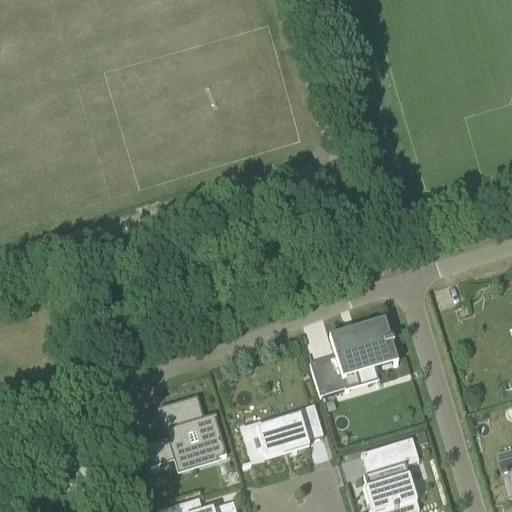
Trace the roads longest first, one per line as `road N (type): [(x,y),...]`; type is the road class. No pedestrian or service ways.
road 1 (residential): [(0,417),(405,281)]
road 2 (residential): [(475,511),(405,281)]
